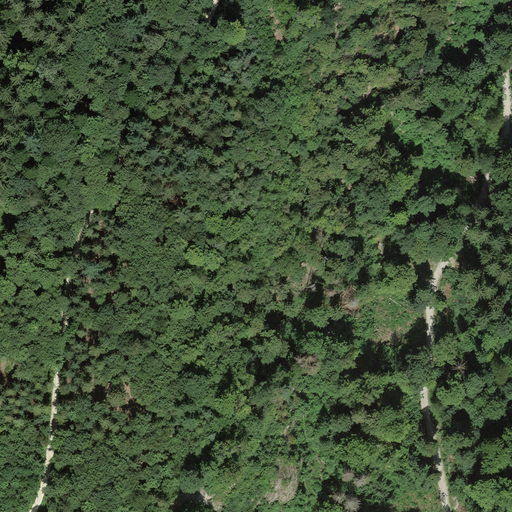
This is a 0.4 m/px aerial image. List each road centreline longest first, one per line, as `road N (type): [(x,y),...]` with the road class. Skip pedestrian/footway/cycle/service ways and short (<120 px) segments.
road 1 (track): [(35,511),(74,247),(137,120),(216,0)]
road 2 (track): [(511,56),(499,152),(464,238),(433,287),(426,392),(443,511)]
